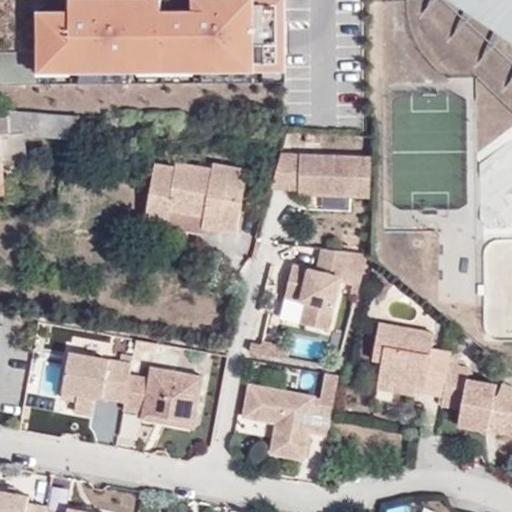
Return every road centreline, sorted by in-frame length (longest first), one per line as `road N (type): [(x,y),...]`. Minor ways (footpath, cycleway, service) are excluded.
road 1 (residential): [(212,481),(327,499),(414,478),(445,479),(511,499)]
road 2 (residential): [(212,481),(273,215)]
road 3 (residential): [(0,443),(212,481)]
